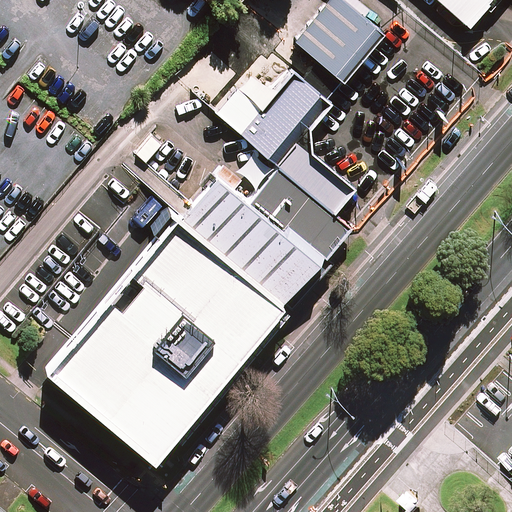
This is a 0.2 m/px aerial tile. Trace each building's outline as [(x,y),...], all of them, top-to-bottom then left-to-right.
[(384,27),(352,0),(325,0),(296,35),(321,56),(344,75),(384,27)] [(488,0),(444,0),(469,22),(488,0)] [(344,75),(321,56),(304,75),(327,95),(344,75)] [(304,75),(296,69),(265,106),(240,85),(219,111),(280,162),(335,207),(355,183),(312,147),(310,123),(331,98),(327,95),(304,75)] [(202,161),(179,144),(158,173),(180,190),(202,161)] [(280,162),(252,196),(283,222),(287,217),(328,251),(352,222),(335,207),(280,162)] [(217,167),(181,209),(282,293),(294,304),(334,256),(328,251),(287,217),(283,222),(252,196),(217,167)] [(131,192),(111,174),(101,186),(121,204),(131,192)] [(181,209),(175,204),(46,358),(153,447),(282,293),(181,209)]
